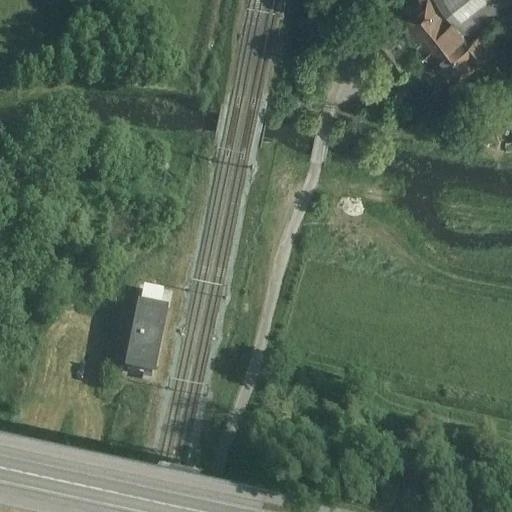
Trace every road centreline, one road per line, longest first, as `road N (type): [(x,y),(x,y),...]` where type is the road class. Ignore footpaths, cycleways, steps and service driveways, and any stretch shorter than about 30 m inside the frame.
road 1 (unclassified): [(208,511),(351,44)]
road 2 (track): [(257,355),(352,379),(399,409),(511,436)]
road 3 (track): [(310,179),(334,184),(383,245),(423,271),(511,291)]
road 4 (primary): [(203,511),(0,469)]
road 5 (track): [(334,184),(511,215)]
